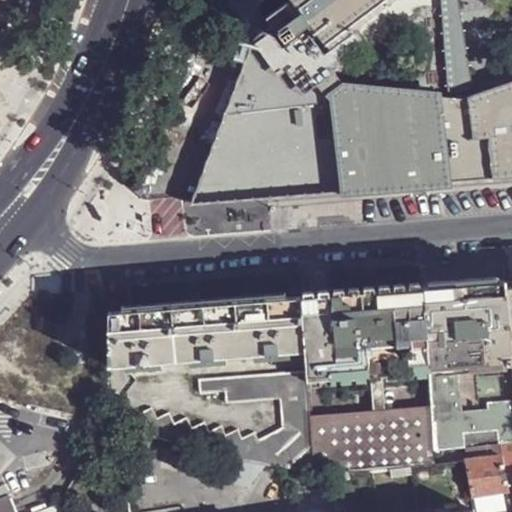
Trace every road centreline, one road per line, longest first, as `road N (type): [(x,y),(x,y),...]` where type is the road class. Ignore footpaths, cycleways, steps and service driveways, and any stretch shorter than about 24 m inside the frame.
road 1 (residential): [(511,227),(130,262),(87,258),(32,220)]
road 2 (secondary): [(32,220),(75,156),(84,104)]
road 3 (secondary): [(84,104),(0,191)]
